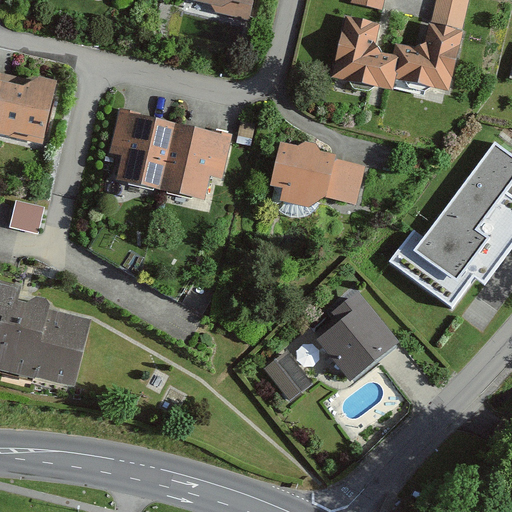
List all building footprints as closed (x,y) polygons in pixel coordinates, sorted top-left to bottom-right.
[(194,0),(193,6),(221,12),(219,19),(252,26),(256,13),(259,14),(262,0),(194,0)] [(400,59),(379,54),(384,30),(351,22),(338,82),(400,96),(403,84),(458,96),(471,40),(466,39),(475,2),(467,0),(441,0),(429,55),(403,49),(400,59)] [(386,14),(388,0),(355,0),(354,8),(386,14)] [(0,136),(50,147),(62,88),(0,75),(0,136)] [(225,183),(234,139),(122,116),(113,160),(127,163),(123,185),(209,203),(214,180),(225,183)] [(414,232),(388,268),(451,315),(474,284),(483,290),(511,251),(511,201),(508,198),(511,193),(511,161),(494,148),(426,241),(414,232)] [(309,153),(288,149),(280,195),(290,197),(288,209),(327,216),(329,202),(363,208),(370,172),(344,167),(345,161),(324,157),(325,151),(310,149),(309,153)] [(43,210),(16,206),(12,231),(39,236),(43,210)] [(0,356),(0,372),(79,392),(95,327),(50,316),(52,307),(21,299),(23,293),(0,287),(0,355),(0,356)] [(356,300),(317,333),(324,341),(317,347),(351,389),(396,351),(388,342),(390,340),(356,300)] [(313,389),(289,357),(266,373),(290,406),(313,389)] [(511,416),(503,412),(487,442),(511,455),(511,416)] [(422,511),(407,497),(393,511),(422,511)]
